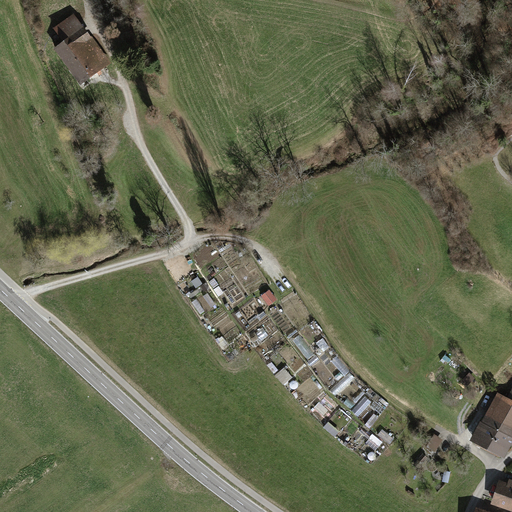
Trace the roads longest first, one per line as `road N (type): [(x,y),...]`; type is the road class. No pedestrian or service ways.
road 1 (secondary): [(0,289),(252,511)]
road 2 (track): [(14,302),(202,237),(255,243)]
road 3 (track): [(192,240),(146,154),(103,38)]
